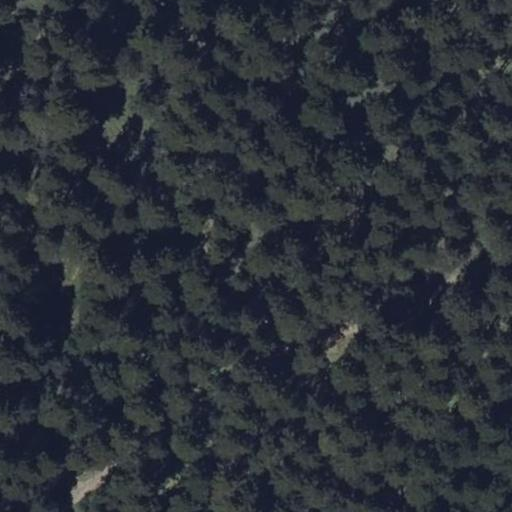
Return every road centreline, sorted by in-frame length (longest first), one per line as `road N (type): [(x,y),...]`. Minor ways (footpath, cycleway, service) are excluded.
road 1 (track): [(39,511),(103,465),(511,241)]
road 2 (track): [(244,0),(179,187),(103,465)]
